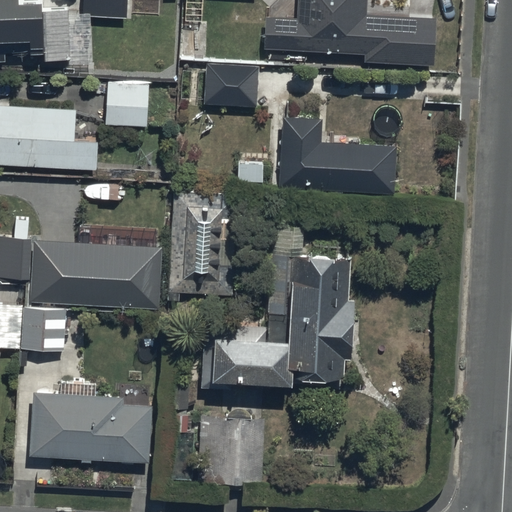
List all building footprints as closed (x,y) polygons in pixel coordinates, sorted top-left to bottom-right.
[(0,0),(0,55),(66,52),(63,0),(0,0)] [(81,0),(81,12),(127,13),(127,0),(81,0)] [(364,0),(295,0),(295,12),(266,11),(264,44),(362,48),(361,57),(430,60),(432,14),(364,11),(364,0)] [(204,57),(201,99),(258,102),(260,61),(204,57)] [(149,80),(104,78),(102,120),(147,123),(149,80)] [(0,101),(0,160),(95,165),(97,133),(73,132),(74,105),(0,101)] [(322,111),(281,109),(278,178),(394,184),(396,140),(321,136),(322,111)] [(237,155),(236,176),(261,178),(262,157),(237,155)] [(236,188),(171,184),(166,283),(230,287),(236,188)] [(32,239),(0,237),(0,277),(29,280),(32,239)] [(163,248),(35,240),(31,302),(159,309),(163,248)] [(198,317),(194,381),(343,389),(351,248),(281,245),(277,321),(198,317)] [(66,310),(24,307),(21,349),(64,352),(66,310)] [(189,376),(170,376),(170,405),(189,405),(189,376)] [(26,448),(146,453),(152,388),(29,383),(26,448)] [(265,410),(198,409),(197,477),(264,478),(265,410)]
